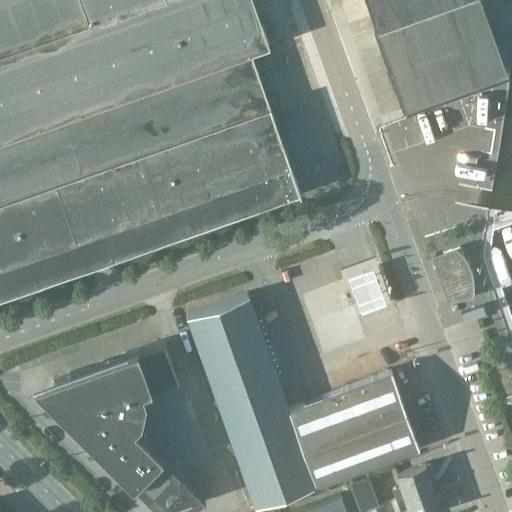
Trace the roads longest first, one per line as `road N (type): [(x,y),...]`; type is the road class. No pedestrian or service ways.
road 1 (unclassified): [(0,337),(359,213),(379,193)]
road 2 (unclassified): [(496,511),(379,193)]
road 3 (unclassified): [(379,193),(315,0)]
